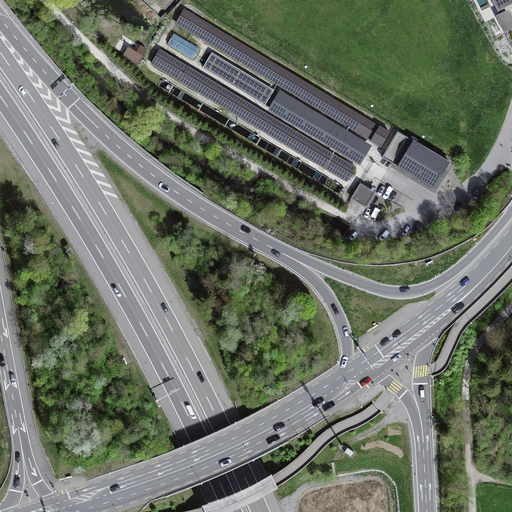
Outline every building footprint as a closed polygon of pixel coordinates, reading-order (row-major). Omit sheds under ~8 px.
[(511,0),(499,0),(504,9),(511,4),(511,0)] [(389,132),(185,9),(176,23),(380,147),(389,132)] [(511,15),(509,9),(496,16),(504,33),(511,29),(511,15)] [(173,32),(167,43),(193,58),(199,47),(173,32)] [(146,48),(122,34),(114,47),(138,61),(146,48)] [(354,166),(159,49),(151,64),(346,181),(354,166)] [(274,90),(211,53),(202,68),(265,105),(274,90)] [(272,109),(359,162),(368,147),(345,133),(281,94),(272,109)] [(382,158),(433,188),(449,163),(397,132),(382,158)] [(376,193),(361,184),(352,199),(366,208),(376,193)]
